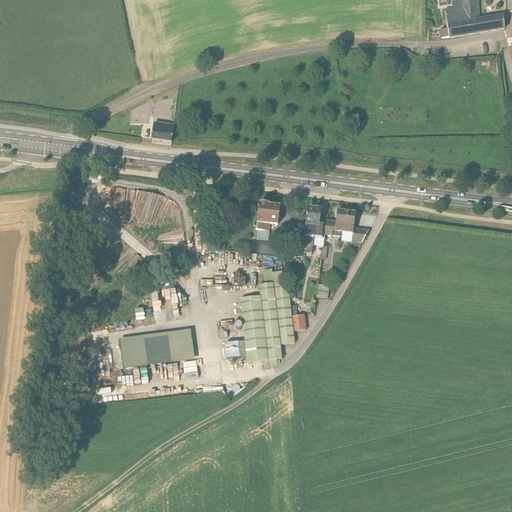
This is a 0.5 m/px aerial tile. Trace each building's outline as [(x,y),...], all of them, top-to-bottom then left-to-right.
[(452,0),(453,8),(445,10),(448,30),(440,30),(441,39),(449,38),(451,38),(504,29),(503,17),(478,20),(478,18),(477,0),(452,0)] [(360,127),(358,114),(349,116),(351,128),(360,127)] [(171,143),(174,127),(153,123),(151,141),(171,143)] [(209,211),(216,211),(217,202),(209,201),(209,211)] [(277,226),(278,217),(280,207),(269,206),(269,205),(259,203),(256,230),(269,232),(270,225),(277,226)] [(319,225),(321,210),(307,209),(306,219),(305,226),(302,247),(303,247),(302,253),(307,253),(312,254),(314,238),(322,238),(323,225),(319,225)] [(353,230),(354,224),(355,214),(337,212),(336,222),(326,221),(325,235),(342,237),(342,232),(352,233),(351,243),(362,244),(368,231),(353,230)] [(255,252),(267,253),(268,242),(257,241),(255,252)] [(280,243),(268,242),(267,253),(279,255),(280,243)] [(293,255),(301,256),(301,244),(294,244),(293,255)] [(294,344),(293,332),(291,317),(287,283),(283,283),(282,273),(272,274),(271,270),(263,272),(265,286),(259,286),(260,297),(239,300),(245,343),(246,358),(247,364),(262,362),(263,369),(271,368),(277,365),(276,360),(281,359),(280,346),(294,344)] [(317,285),(316,298),(327,299),(329,287),(317,285)] [(291,317),(293,332),(305,330),(304,316),(291,317)] [(191,331),(121,341),(125,370),(195,361),(191,331)] [(246,358),(245,343),(224,345),(226,360),(246,358)]
